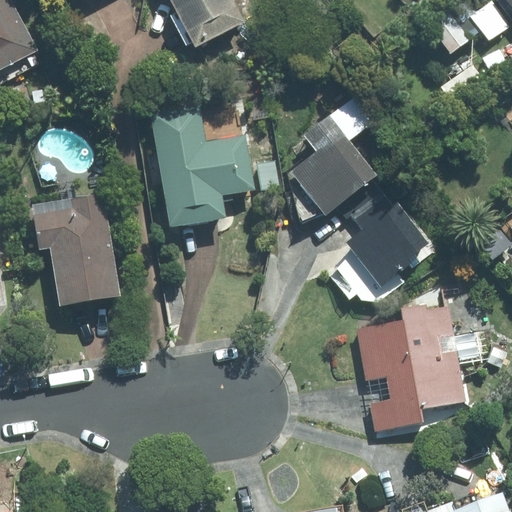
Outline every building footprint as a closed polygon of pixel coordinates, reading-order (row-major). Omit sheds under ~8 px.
[(0,0),(0,73),(43,50),(14,0),(0,0)] [(87,0),(88,1),(89,0),(174,0),(182,14),(172,19),(188,48),(197,43),(201,50),(248,25),(234,0),(87,0)] [(460,24),(477,12),(467,0),(456,0),(447,7),(460,24)] [(511,0),(497,0),(511,20),(511,0)] [(423,25),(444,56),(466,40),(445,10),(423,25)] [(241,135),(237,104),(201,109),(206,140),(163,147),(163,149),(152,151),(161,206),(172,205),(175,226),(229,217),(225,194),(257,189),(249,133),(241,135)] [(369,179),(324,119),(296,139),(308,155),(283,173),(316,218),(369,179)] [(123,297),(105,194),(35,207),(43,251),(54,249),(65,308),(123,297)] [(391,207),(341,245),(374,290),(404,267),(401,264),(422,248),(391,207)] [(0,306),(11,305),(3,255),(0,255),(0,306)] [(398,324),(354,331),(363,382),(383,379),(387,402),(367,405),(372,434),(419,426),(417,412),(465,403),(448,307),(425,311),(424,306),(396,311),(398,324)] [(505,354),(491,349),(485,364),(498,370),(505,354)] [(462,511),(501,511),(496,498),(462,511)]
